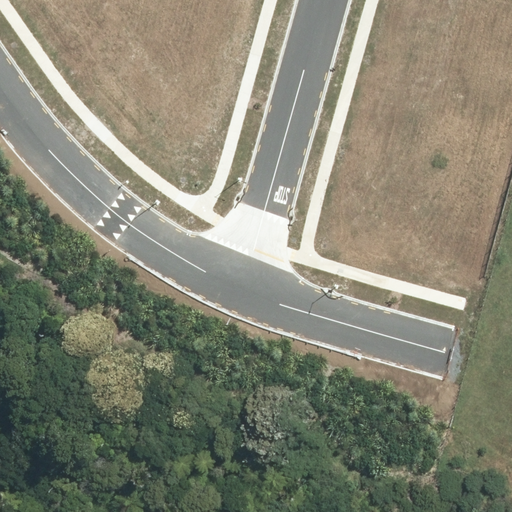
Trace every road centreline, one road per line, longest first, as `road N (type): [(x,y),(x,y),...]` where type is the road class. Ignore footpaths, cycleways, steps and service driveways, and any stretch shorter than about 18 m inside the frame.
road 1 (residential): [(0,84),(48,150),(117,215),(241,291)]
road 2 (residential): [(322,0),(241,291)]
road 3 (residential): [(241,291),(445,353)]
